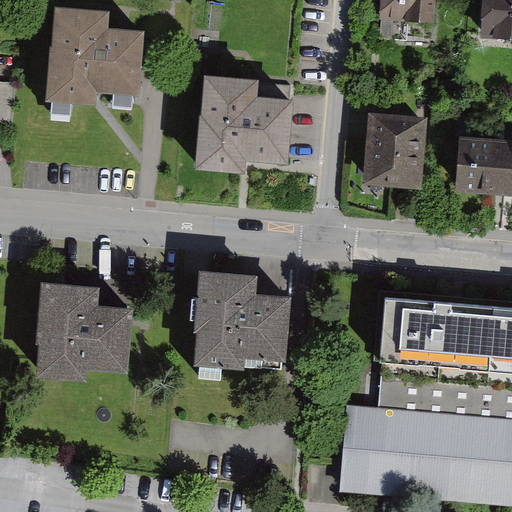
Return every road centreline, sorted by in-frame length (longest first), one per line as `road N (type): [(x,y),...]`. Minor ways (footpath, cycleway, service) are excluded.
road 1 (residential): [(0,217),(322,245)]
road 2 (residential): [(322,245),(345,0)]
road 3 (residential): [(511,260),(322,245)]
